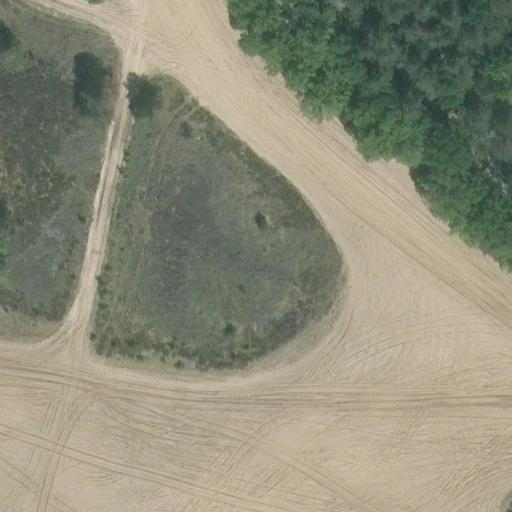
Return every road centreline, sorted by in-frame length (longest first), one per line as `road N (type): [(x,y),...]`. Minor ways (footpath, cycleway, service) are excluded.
road 1 (track): [(511,407),(205,419),(0,373)]
road 2 (track): [(177,0),(180,14),(511,353)]
